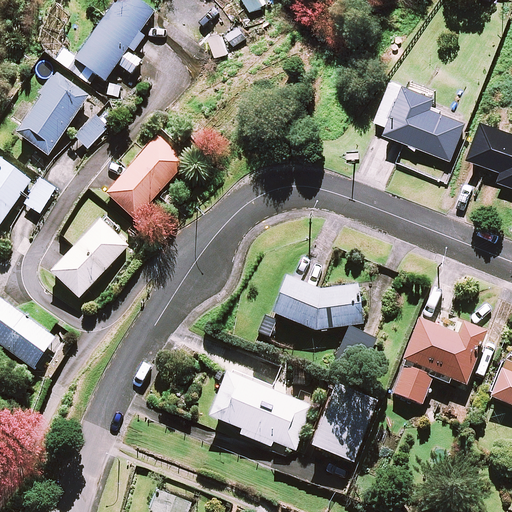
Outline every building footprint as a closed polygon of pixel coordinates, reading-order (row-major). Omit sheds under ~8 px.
[(156,16),(134,0),(121,0),(70,71),(92,87),(99,78),(107,84),(120,66),(133,76),(143,63),(134,57),(146,40),(141,37),(156,16)] [(265,5),(261,0),(244,0),(253,13),(265,5)] [(241,27),(226,35),(235,50),(249,42),(241,27)] [(397,77),(376,124),(389,129),(387,134),(453,163),(469,126),(436,111),(442,97),(397,77)] [(91,101),(59,79),(43,101),(46,103),(21,138),(51,159),(91,101)] [(110,130),(97,117),(76,139),(89,152),(110,130)] [(511,133),(489,124),(474,160),(505,173),(501,184),(511,188),(511,133)] [(190,164),(163,140),(111,198),(137,222),(190,164)] [(0,231),(33,185),(0,161),(0,231)] [(56,191),(43,183),(28,207),(42,215),(56,191)] [(130,248),(104,224),(56,277),(82,301),(130,248)] [(277,317),(319,334),(366,326),(360,288),(323,295),(292,281),(277,317)] [(57,341),(2,302),(0,304),(0,345),(36,371),(57,341)] [(425,407),(434,382),(451,388),(453,382),(469,388),(488,333),(462,323),(457,336),(421,323),(395,396),(425,407)] [(378,343),(352,330),(334,367),(360,380),(378,343)] [(511,361),(509,360),(494,400),(511,407),(511,361)] [(308,369),(288,368),(288,385),(308,386),(308,369)] [(314,408),(230,375),(212,420),(244,433),(243,437),(273,449),(275,444),(296,452),(314,408)] [(376,412),(335,397),(315,450),(357,465),(376,412)] [(190,511),(193,506),(163,494),(155,511),(190,511)]
